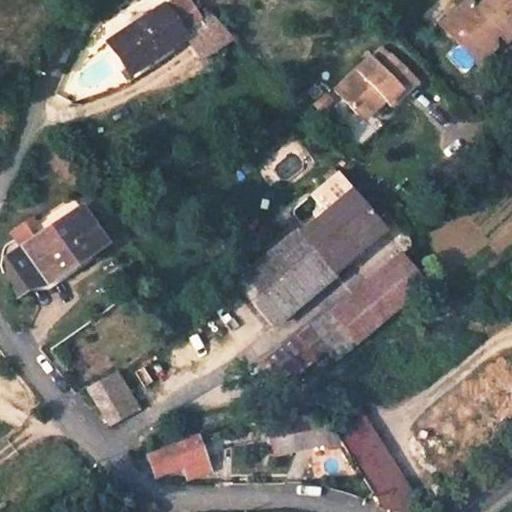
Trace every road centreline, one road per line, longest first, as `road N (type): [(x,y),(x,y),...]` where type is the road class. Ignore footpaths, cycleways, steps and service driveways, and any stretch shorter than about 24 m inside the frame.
road 1 (unclassified): [(334,511),(144,488),(0,326)]
road 2 (unclassified): [(0,188),(34,107),(95,0)]
